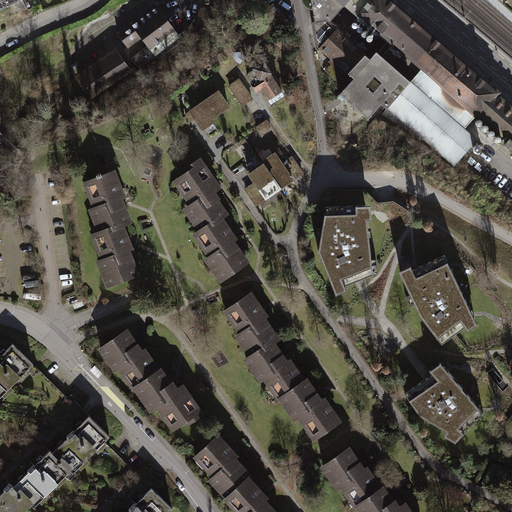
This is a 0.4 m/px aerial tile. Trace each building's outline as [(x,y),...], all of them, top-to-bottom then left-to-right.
[(0,0),(0,15),(2,19),(41,0),(0,0)] [(258,0),(205,0),(217,21),(258,0)] [(314,0),(323,34),(349,0),(314,0)] [(511,150),(511,107),(390,0),(365,0),(355,12),(386,41),(394,47),(422,71),(475,118),(511,150)] [(168,22),(142,41),(157,61),(183,42),(168,22)] [(354,81),(342,96),(369,116),(382,100),(390,106),(407,83),(396,74),(403,65),(389,54),(394,47),(386,41),(378,52),(373,48),(368,54),(363,49),(344,74),(354,81)] [(117,51),(116,50),(77,78),(93,104),(133,76),(117,51)] [(268,101),(283,91),(264,61),(253,68),(254,70),(247,74),(253,83),(251,85),(256,92),(261,89),(268,101)] [(390,106),(387,114),(456,169),(481,138),(468,127),(475,118),(422,71),(407,83),(390,106)] [(253,98),(239,78),(228,86),(242,106),(253,98)] [(218,90),(188,111),(202,131),(215,122),(212,118),(230,106),(218,90)] [(283,162),(275,152),(261,161),(262,163),(247,174),(253,183),(244,189),(256,207),(295,180),(288,170),(283,162)] [(203,156),(168,182),(184,204),(180,207),(197,229),(193,232),(210,255),(204,259),(221,282),(251,260),(221,221),(229,215),(218,200),(230,192),(203,156)] [(305,173),(292,156),(283,162),(288,170),(289,169),(296,179),(305,173)] [(114,168),(84,181),(95,209),(88,212),(97,234),(91,236),(101,259),(94,262),(106,291),(140,277),(131,255),(139,251),(130,229),(138,225),(114,168)] [(356,213),(325,215),(319,250),(336,294),(346,290),(341,279),(370,268),(366,218),(371,217),(369,204),(356,205),(356,213)] [(410,262),(400,273),(421,319),(443,347),(475,324),(443,254),(412,268),(410,262)] [(311,441),(339,419),(317,392),(308,380),(302,385),(282,360),(276,352),(283,347),(265,324),(270,320),(255,302),(246,290),(217,313),(235,335),(231,338),(245,356),(237,363),(273,407),(279,402),(311,441)] [(128,322),(94,342),(112,373),(119,369),(132,390),(137,387),(149,408),(157,403),(172,428),(202,410),(184,378),(177,382),(164,360),(159,362),(147,342),(142,345),(128,322)] [(0,389),(34,358),(12,335),(0,345),(0,389)] [(433,376),(406,396),(422,418),(449,430),(445,438),(457,446),(484,417),(440,365),(428,372),(433,376)] [(89,421),(0,499),(0,511),(31,511),(109,444),(89,421)] [(263,475),(223,432),(194,460),(213,480),(207,485),(232,511),(280,511),(253,483),(263,475)] [(409,511),(400,497),(391,503),(385,494),(368,467),(365,468),(355,453),(350,444),(313,468),(331,495),(337,491),(348,507),(355,503),(360,511),(409,511)] [(169,511),(153,496),(137,511),(169,511)]
